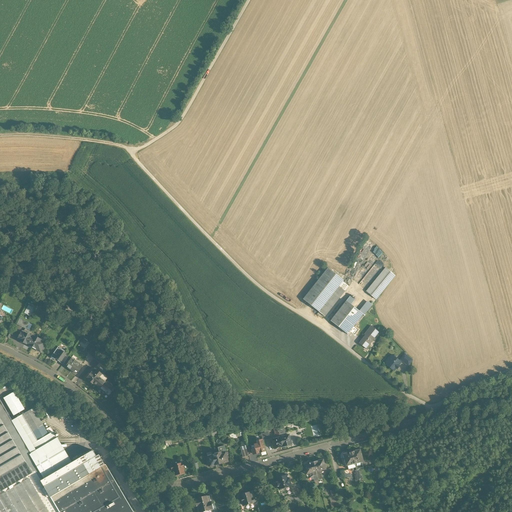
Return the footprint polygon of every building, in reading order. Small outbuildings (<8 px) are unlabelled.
[(327,268),(303,300),(318,312),(339,286),(342,281),(343,281),(327,268)] [(385,268),(366,292),(375,299),(378,295),(394,276),(385,268)] [(348,286),(342,281),(339,286),(345,291),(348,286)] [(339,286),(318,312),(324,317),(345,291),(339,286)] [(354,300),(350,296),(346,301),(350,305),(354,300)] [(350,305),(346,301),(330,321),(347,334),(363,315),(363,314),(360,312),(350,305)] [(368,302),(360,312),(363,314),(363,315),(364,315),(372,305),(368,302)] [(28,307),(25,313),(30,316),(33,310),(28,307)] [(29,323),(19,318),(16,324),(26,329),(29,323)] [(371,326),(364,335),(365,336),(359,344),(364,348),(367,345),(368,346),(379,332),(371,326)] [(28,335),(21,331),(17,340),(18,340),(18,341),(20,342),(21,342),(24,344),(28,335)] [(32,337),(28,335),(24,344),(25,345),(27,346),(28,346),(32,348),(37,338),(34,337),(33,336),(32,337)] [(41,340),(37,338),(32,348),(36,350),(36,351),(38,352),(39,352),(40,352),(41,350),(43,347),(44,344),(40,341),(41,340)] [(65,351),(58,347),(51,357),(55,360),(56,358),(58,359),(57,361),(61,356),(66,360),(68,357),(65,355),(66,354),(64,353),(65,351)] [(94,347),(88,353),(94,359),(98,354),(98,353),(94,347)] [(393,355),(391,355),(389,357),(390,359),(385,364),(393,371),(396,368),(396,369),(399,366),(398,365),(400,362),(395,358),(395,357),(393,355)] [(411,360),(404,355),(400,360),(407,366),(411,360)] [(66,360),(61,356),(57,361),(63,365),(63,364),(66,360)] [(65,366),(77,374),(82,367),(71,358),(69,362),(65,366)] [(100,373),(95,369),(93,371),(90,374),(87,378),(86,379),(90,383),(90,382),(94,385),(94,384),(99,389),(100,389),(105,382),(106,380),(108,378),(102,373),(102,374),(100,372),(100,373)] [(113,386),(106,380),(105,382),(100,389),(105,393),(108,396),(114,389),(113,386)] [(14,392),(3,398),(13,416),(24,409),(14,392)] [(12,420),(0,399),(0,511),(58,511),(50,497),(40,481),(45,478),(12,420)] [(53,432),(48,435),(33,408),(22,415),(15,419),(12,420),(45,478),(71,463),(53,432)] [(351,424),(340,427),(342,433),(353,430),(351,424)] [(268,432),(261,435),(263,442),(270,439),(268,432)] [(281,437),(280,437),(282,447),(283,447),(284,447),(285,447),(286,446),(291,445),(290,441),(291,441),(290,439),(289,435),(281,437)] [(278,438),(270,440),(271,444),(271,446),(272,446),(272,449),(273,449),(274,449),(276,449),(277,448),(282,447),(280,437),(278,438)] [(258,445),(254,446),(255,449),(252,450),(253,455),(257,454),(258,454),(260,454),(261,453),(265,452),(262,441),(257,442),(258,445)] [(156,452),(149,443),(144,448),(151,456),(156,452)] [(223,447),(218,448),(219,453),(216,454),(219,465),(224,463),(224,464),(226,463),(227,462),(228,462),(227,459),(229,459),(228,456),(226,456),(224,448),(223,447)] [(45,478),(40,481),(50,497),(104,465),(98,455),(96,456),(93,450),(71,463),(45,478)] [(359,450),(351,452),(354,464),(359,463),(361,462),(363,461),(362,458),(361,453),(360,453),(359,450)] [(351,452),(342,454),(343,458),(344,463),(345,463),(345,466),(347,466),(349,465),(354,464),(351,452)] [(212,455),(212,456),(207,458),(208,461),(207,462),(208,466),(209,465),(210,467),(211,467),(214,466),(219,465),(216,454),(212,455)] [(322,460),(317,461),(314,461),(315,462),(313,462),(315,472),(319,471),(325,469),(322,460)] [(309,464),(303,465),(306,475),(312,473),(315,472),(313,462),(311,463),(309,463),(309,464)] [(182,463),(170,466),(171,471),(174,470),(174,473),(174,474),(174,475),(176,476),(177,476),(178,475),(184,474),(183,470),(184,470),(182,463)] [(104,465),(50,497),(58,511),(132,511),(105,465),(104,465)] [(285,476),(283,476),(281,477),(276,478),(277,482),(275,483),(276,487),(278,487),(279,490),(286,488),(290,487),(288,479),(286,479),(285,476)] [(290,487),(286,488),(288,496),(292,495),(294,495),(296,495),(298,494),(299,494),(300,493),(301,492),(299,484),(291,486),(291,487),(290,487)] [(286,488),(279,490),(277,490),(280,499),(284,498),(288,496),(286,488)] [(249,492),(245,493),(244,493),(242,493),(241,494),(240,495),(241,497),(242,503),(243,505),(255,502),(254,498),(251,499),(249,492)] [(209,497),(197,500),(197,499),(195,500),(196,501),(199,511),(203,511),(212,510),(209,497)]
